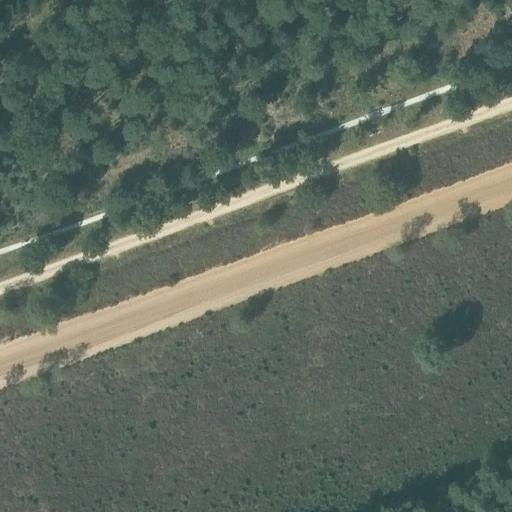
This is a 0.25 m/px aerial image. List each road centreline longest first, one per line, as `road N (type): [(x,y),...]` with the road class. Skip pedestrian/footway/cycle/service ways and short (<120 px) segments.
road 1 (track): [(0,289),(511,103)]
road 2 (track): [(0,364),(511,179)]
